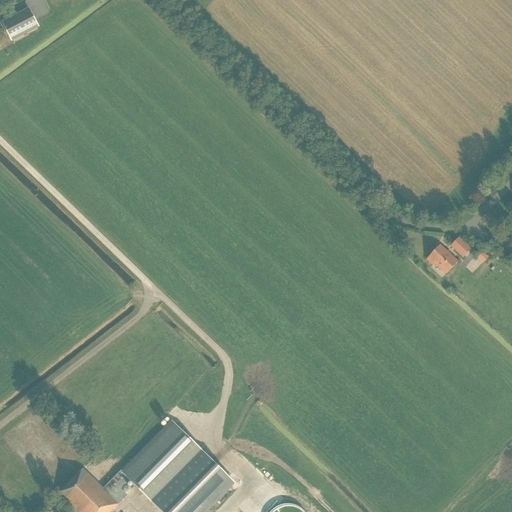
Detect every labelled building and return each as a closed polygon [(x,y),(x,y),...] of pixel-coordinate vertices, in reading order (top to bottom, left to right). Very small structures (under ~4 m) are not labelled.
[(40,25),(31,7),(4,20),(13,38),(40,25)] [(462,258),(470,251),(458,239),(451,247),(462,258)] [(432,267),(434,264),(445,275),(456,264),(439,248),(427,261),(432,267)] [(207,456),(171,421),(104,489),(119,504),(127,496),(121,489),(129,481),(156,508),(160,511),(206,511),(235,483),(207,456)] [(119,504),(104,489),(83,469),(58,494),(76,511),(111,511),(119,504)] [(262,475),(258,479),(282,504),(286,500),(262,475)] [(259,491),(280,511),(284,508),(263,487),(259,491)] [(274,511),(255,492),(251,496),(261,506),(257,509),(260,511),(274,511)]
